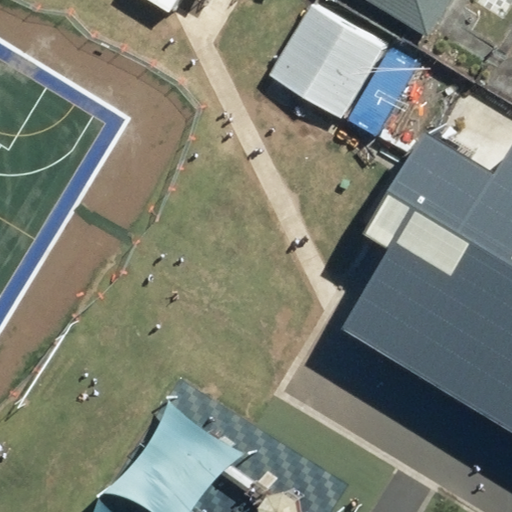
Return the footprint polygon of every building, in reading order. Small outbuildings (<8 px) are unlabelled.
[(370,0),(435,37),(455,0),(370,0)] [(387,47),(316,6),(276,75),(347,116),(387,47)] [(123,93),(26,33),(0,75),(0,80),(95,138),(123,93)] [(447,80),(395,51),(355,121),(406,151),(447,80)] [(348,344),(511,441),(511,136),(483,119),(348,344)] [(232,162),(190,233),(248,267),(290,196),(232,162)]
